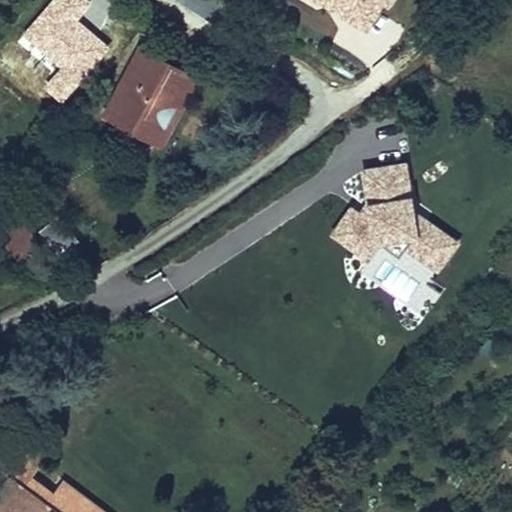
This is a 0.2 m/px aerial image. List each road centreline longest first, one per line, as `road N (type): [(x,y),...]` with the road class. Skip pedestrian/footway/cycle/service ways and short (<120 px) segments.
road 1 (unclassified): [(0,318),(146,241),(346,95)]
road 2 (unknown): [(157,0),(223,30),(314,91),(321,113)]
road 3 (track): [(463,0),(346,95)]
